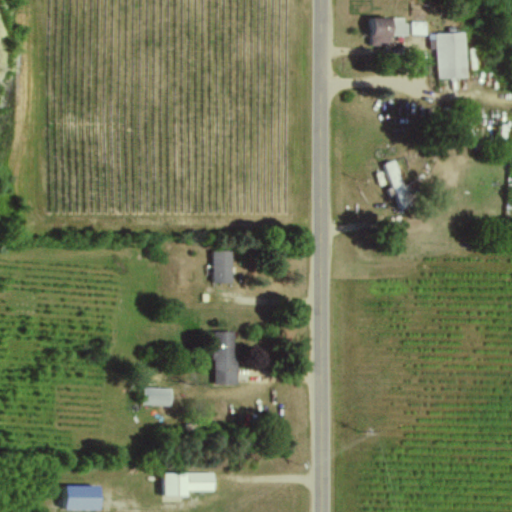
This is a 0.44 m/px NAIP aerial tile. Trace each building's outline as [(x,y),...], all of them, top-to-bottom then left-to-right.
[(367,45),(387,44),(387,35),(402,34),(401,16),(366,17),(367,45)] [(421,33),(422,21),(407,21),(406,33),(421,33)] [(432,48),(433,77),(462,76),(460,31),(425,32),(425,48),(432,48)] [(382,163),(399,209),(410,205),(393,159),(382,163)] [(230,250),(210,251),(212,282),(231,281),(230,250)] [(233,330),(210,331),(212,383),(234,383),(233,330)] [(168,387),(141,386),(141,403),(168,404),(168,387)] [(162,472),(162,495),(186,495),(186,489),(212,489),(212,472),(162,472)] [(99,508),(99,484),(63,484),(64,508),(99,508)]
